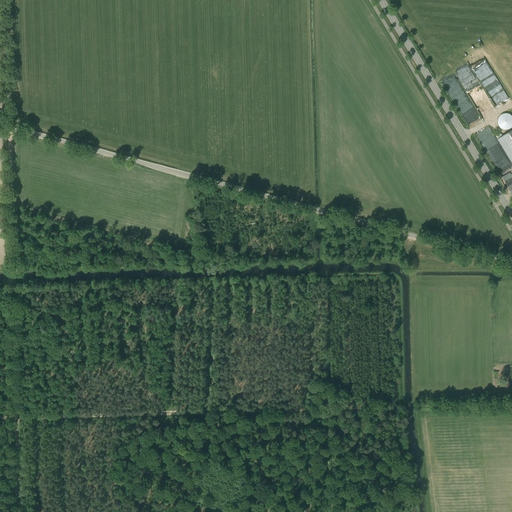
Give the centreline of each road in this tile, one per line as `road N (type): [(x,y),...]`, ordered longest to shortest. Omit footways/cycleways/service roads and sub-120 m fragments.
road 1 (unclassified): [(511,259),(0,123)]
road 2 (track): [(0,419),(403,406)]
road 3 (secondary): [(511,216),(380,0)]
road 4 (track): [(12,287),(20,511)]
road 5 (track): [(8,125),(12,287)]
road 6 (track): [(8,125),(6,0)]
